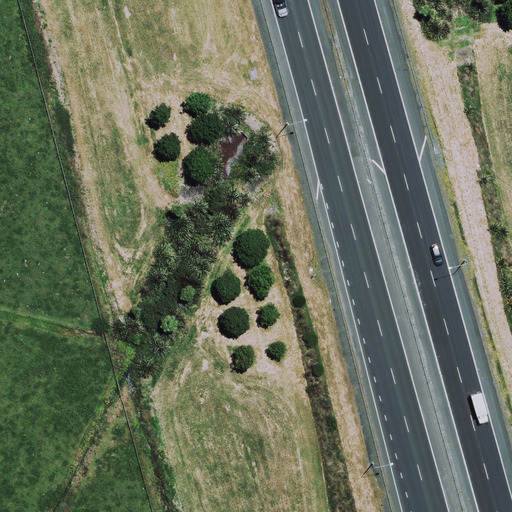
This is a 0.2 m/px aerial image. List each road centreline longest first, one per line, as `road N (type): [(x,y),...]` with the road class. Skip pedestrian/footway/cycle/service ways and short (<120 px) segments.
road 1 (motorway): [(360,0),(503,511)]
road 2 (motorway): [(433,511),(302,0)]
